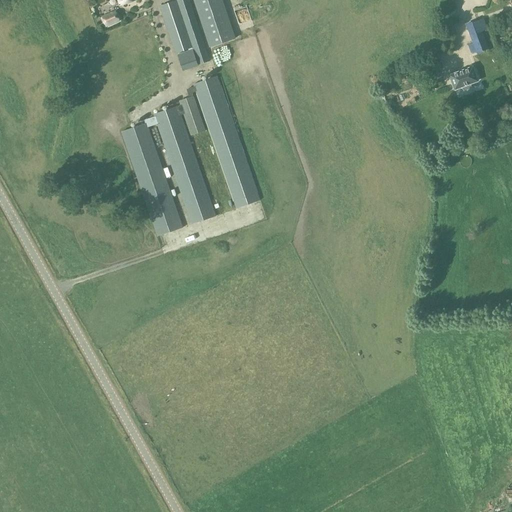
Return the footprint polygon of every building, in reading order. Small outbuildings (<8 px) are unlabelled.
[(183,71),(199,66),(210,62),(189,0),(180,0),(160,7),(176,54),(182,53),(177,55),(183,71)] [(194,0),(211,47),(236,39),(222,0),(194,0)] [(264,0),(265,2),(254,8),(258,16),(264,13),(263,10),(273,5),(270,0),(264,0)] [(440,45),(449,46),(453,19),(455,19),(457,7),(444,6),(440,45)] [(248,7),(236,10),(238,22),(250,20),(248,7)] [(116,11),(102,17),(107,27),(120,22),(116,11)] [(466,25),(477,54),(489,49),(479,20),(466,25)] [(461,72),(450,76),(453,83),(455,90),(459,88),(463,87),(464,91),(472,88),(470,84),(474,83),(478,81),(475,74),(473,67),(461,72)] [(146,124),(121,132),(158,237),(184,228),(149,128),(157,125),(192,226),(217,217),(182,116),(184,115),(192,136),(206,131),(193,93),(196,92),(201,107),(237,209),(261,201),(218,76),(194,85),(195,88),(187,90),(190,98),(179,102),(181,106),(154,115),(155,118),(145,121),(146,124)]
